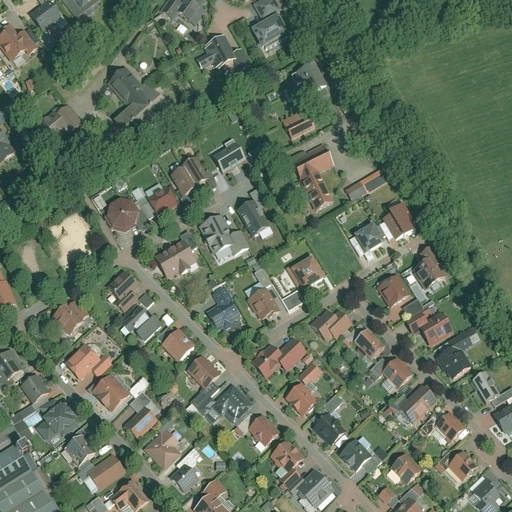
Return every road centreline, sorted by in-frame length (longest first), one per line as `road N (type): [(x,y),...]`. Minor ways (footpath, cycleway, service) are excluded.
road 1 (unclassified): [(310,0),(439,231),(511,326)]
road 2 (residential): [(342,290),(479,433),(511,485)]
road 3 (residential): [(14,333),(175,511)]
road 4 (track): [(342,56),(511,1)]
road 5 (residential): [(228,364),(349,492)]
road 6 (residential): [(127,257),(228,364)]
road 7 (residential): [(14,333),(30,311),(127,257)]
road 8 (residential): [(228,364),(342,290)]
